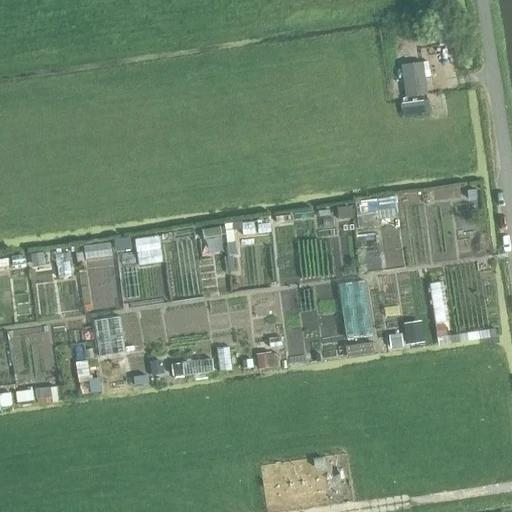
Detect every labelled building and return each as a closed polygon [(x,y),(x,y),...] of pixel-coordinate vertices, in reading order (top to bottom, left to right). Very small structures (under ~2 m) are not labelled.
[(431,85),(428,63),(424,63),(401,66),(406,98),(428,96),(427,86),(431,85)] [(424,114),(422,101),(401,104),(403,116),(424,114)] [(254,222),(242,223),(243,235),(255,234),(254,222)] [(160,232),(136,235),(140,262),(164,258),(160,232)] [(59,266),(65,309),(124,302),(119,257),(137,255),(134,235),(84,241),(88,270),(93,270),(95,289),(80,291),(77,264),(59,266)] [(122,313),(95,317),(100,355),(127,351),(122,313)] [(347,344),(348,353),(375,350),(374,341),(347,344)] [(75,346),(76,367),(95,367),(94,346),(75,346)] [(277,349),(257,350),(257,365),(278,364),(277,349)] [(173,360),(175,373),(214,368),(212,355),(173,360)] [(37,399),(59,399),(59,383),(37,384),(37,399)] [(20,399),(36,397),(35,386),(18,388),(20,399)] [(0,404),(15,402),(13,388),(0,389),(0,404)]
